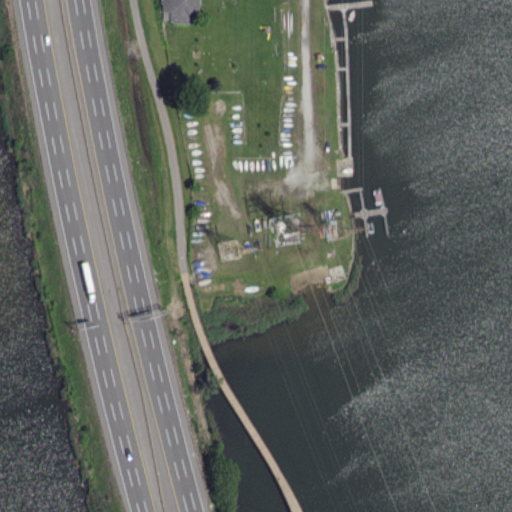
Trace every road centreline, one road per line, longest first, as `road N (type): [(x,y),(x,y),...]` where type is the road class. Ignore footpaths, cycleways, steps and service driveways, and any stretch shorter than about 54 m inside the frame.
road 1 (motorway): [(30,0),(85,290),(139,511)]
road 2 (motorway): [(187,511),(78,0)]
road 3 (residential): [(309,183),(305,0)]
